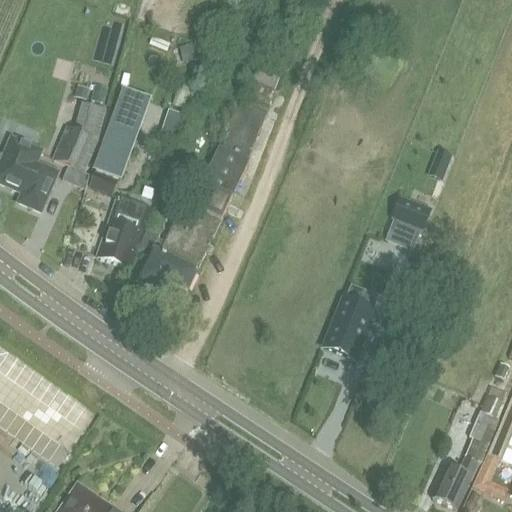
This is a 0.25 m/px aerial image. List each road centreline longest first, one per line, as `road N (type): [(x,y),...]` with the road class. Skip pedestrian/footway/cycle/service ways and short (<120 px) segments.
road 1 (track): [(336,0),(174,398)]
road 2 (secondary): [(353,511),(125,370),(0,272)]
